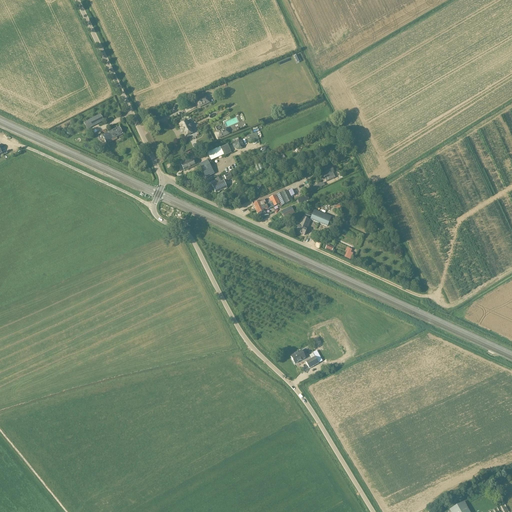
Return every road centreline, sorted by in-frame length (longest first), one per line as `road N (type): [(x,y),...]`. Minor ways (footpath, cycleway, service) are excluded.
road 1 (unclassified): [(373,511),(311,410),(245,339),(191,239),(155,216),(161,177),(76,0)]
road 2 (unknown): [(314,247),(161,177)]
road 3 (unknown): [(154,212),(6,144)]
